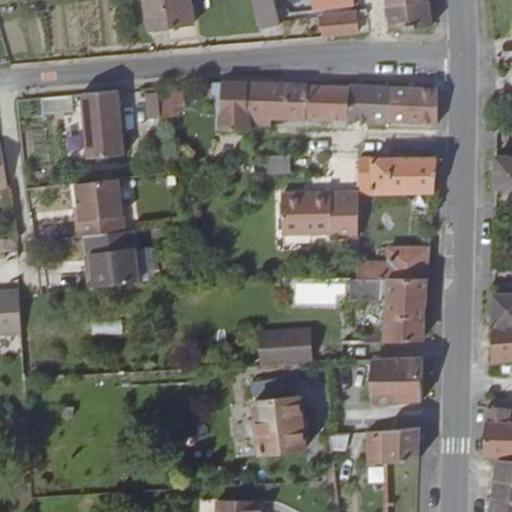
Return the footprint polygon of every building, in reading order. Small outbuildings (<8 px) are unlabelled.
[(192,0),(148,0),(154,34),(196,28),(192,0)] [(282,21),(277,0),(256,0),(264,32),(284,28),(282,21)] [(429,0),(392,6),(395,29),(437,24),(432,0),(429,0)] [(324,16),(325,26),(325,30),(325,35),(365,31),(363,11),(324,16)] [(325,30),(325,26),(324,16),(309,17),(311,32),(325,30)] [(226,104),(227,82),(218,82),(217,93),(221,94),(219,131),(225,131),(225,109),(226,104)] [(225,131),(254,132),(254,126),(254,116),(275,118),(309,119),(311,84),(243,82),(227,82),(226,104),(225,109),(225,131)] [(353,85),(311,84),(309,119),(352,120),(353,85)] [(395,122),(396,87),(353,85),(352,120),(395,122)] [(395,122),(442,123),(443,87),(396,87),(395,122)] [(123,89),(87,92),(94,155),(130,151),(123,89)] [(155,116),(166,115),(166,113),(163,91),(152,92),(155,116)] [(178,92),(163,93),(166,113),(180,112),(178,92)] [(254,116),(254,126),(275,126),(275,118),(254,116)] [(511,125),(502,125),(502,134),(509,134),(511,136),(511,125)] [(0,189),(12,187),(5,146),(0,146),(0,189)] [(511,154),(502,154),(502,185),(511,185),(511,154)] [(364,194),(439,193),(441,156),(376,158),(364,158),(364,187),(364,194)] [(262,165),(263,174),(296,174),(295,157),(269,158),(262,165)] [(97,270),(99,286),(142,281),(137,229),(128,230),(123,177),(80,182),(83,207),(84,219),(79,220),(81,235),(88,235),(90,256),(95,256),(97,270)] [(337,239),(363,239),(364,194),(351,194),(351,198),(338,198),(338,194),(286,193),(287,234),(337,234),(337,239)] [(0,244),(21,243),(19,233),(0,234),(0,244)] [(21,243),(0,244),(0,252),(0,255),(22,253),(21,243)] [(363,262),(362,276),(362,278),(432,277),(435,247),(392,247),(392,262),(363,262)] [(354,299),(361,299),(361,294),(362,278),(362,276),(321,275),(301,276),(301,304),(308,304),(308,301),(307,282),(356,282),(354,299)] [(391,328),(390,341),(427,340),(432,277),(362,278),(361,294),(361,299),(368,299),(392,300),(391,328)] [(24,293),(24,287),(0,288),(0,331),(7,331),(8,350),(28,349),(24,293)] [(511,320),(511,290),(500,291),(499,321),(511,320)] [(511,358),(511,320),(499,321),(498,359),(511,358)] [(268,342),(288,341),(289,361),(299,361),(319,360),(318,328),(268,330),(268,342)] [(268,342),(269,362),(289,361),(288,341),(268,342)] [(377,358),(377,402),(427,400),(428,357),(377,358)] [(259,399),(264,453),(309,448),(303,394),(289,396),(287,377),(259,380),(262,398),(259,399)] [(511,405),(510,404),(493,402),(489,453),(504,452),(511,452),(511,405)] [(426,425),(374,430),(375,460),(391,460),(420,459),(424,459),(426,425)] [(511,456),(503,457),(500,476),(511,476),(511,456)] [(511,476),(500,476),(497,494),(511,495),(511,476)] [(273,494),(227,495),(227,511),(268,511),(269,511),(273,511),(273,494)] [(511,511),(511,495),(497,494),(494,511),(511,511)]
